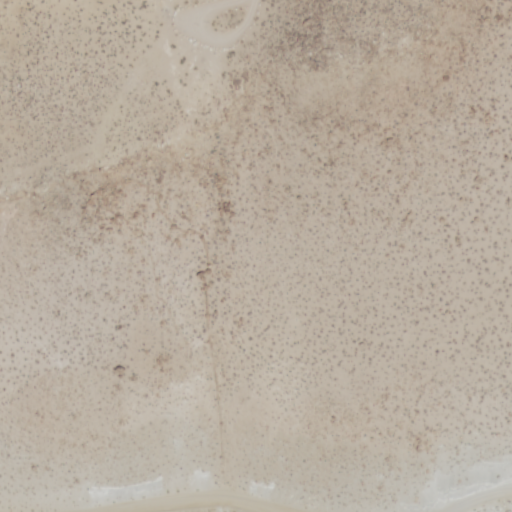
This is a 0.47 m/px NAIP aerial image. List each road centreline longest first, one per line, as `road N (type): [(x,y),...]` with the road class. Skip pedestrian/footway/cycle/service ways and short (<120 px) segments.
road 1 (track): [(37,511),(193,489),(289,511),(511,491)]
road 2 (track): [(243,0),(157,40),(91,148),(18,176),(0,173)]
